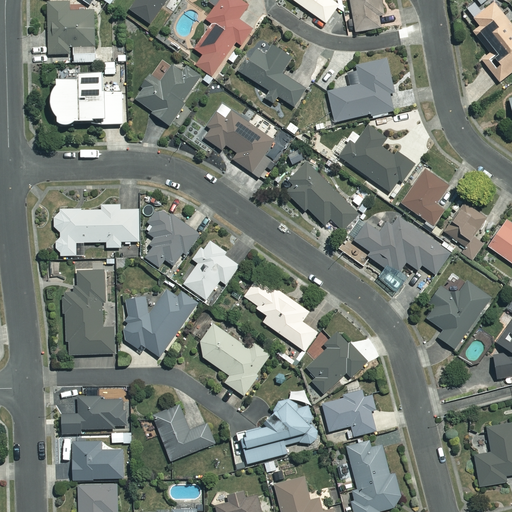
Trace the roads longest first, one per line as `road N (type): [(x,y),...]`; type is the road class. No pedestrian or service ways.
road 1 (residential): [(444,511),(405,360),(387,322),(353,290),(185,174),(149,164),(8,167)]
road 2 (residential): [(26,387),(8,167)]
road 3 (residential): [(511,178),(456,127),(429,0)]
road 4 (residential): [(8,167),(5,0)]
road 5 (residential): [(31,511),(26,387)]
